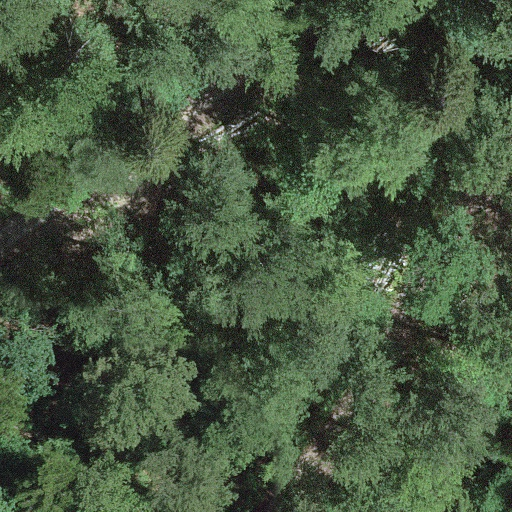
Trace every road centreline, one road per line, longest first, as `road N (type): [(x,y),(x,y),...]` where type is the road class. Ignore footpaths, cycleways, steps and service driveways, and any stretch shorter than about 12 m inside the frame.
road 1 (track): [(283,511),(374,392),(461,218),(511,141)]
road 2 (track): [(346,0),(56,202),(0,250)]
